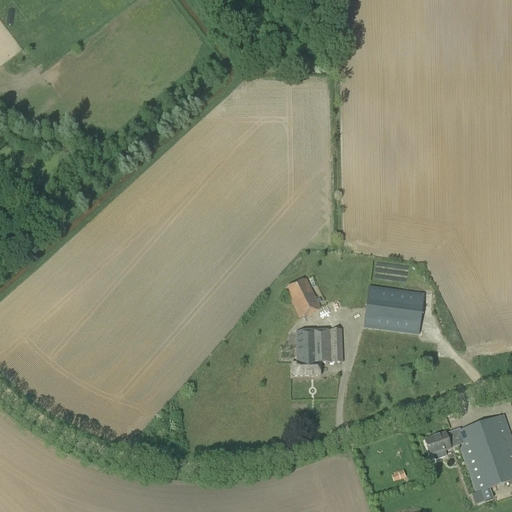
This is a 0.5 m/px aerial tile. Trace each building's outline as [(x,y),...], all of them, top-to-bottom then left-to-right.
[(287,288),(284,290),(299,320),(302,318),(303,319),(318,312),(317,311),(321,309),(306,280),(302,281),(301,280),(287,287),(287,288)] [(418,337),(424,295),(369,287),(363,329),(418,337)] [(291,377),(320,377),(319,364),(342,364),(341,331),(295,333),(296,364),(291,364),(291,377)] [(511,441),(503,416),(458,431),(445,436),(445,434),(424,441),(426,446),(420,447),(423,456),(428,454),(430,457),(432,456),(433,460),(435,461),(445,458),(446,456),(444,452),(450,450),(450,449),(458,446),(479,505),(489,501),(486,491),(511,482),(511,441)] [(393,483),(405,479),(402,471),(393,474),(394,476),(391,476),(393,483)]
